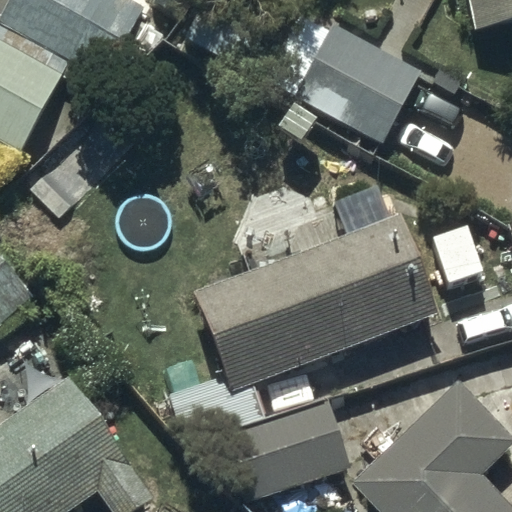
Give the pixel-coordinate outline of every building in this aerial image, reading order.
[(9,0),(0,17),(0,51),(56,82),(97,105),(153,5),(144,0),(9,0)] [(511,0),(464,0),(471,36),(511,28),(511,0)] [(420,76),(326,28),(289,100),(383,148),(420,76)] [(56,82),(0,51),(0,148),(15,156),(56,82)] [(342,241),(192,296),(222,378),(169,398),(188,451),(223,439),(247,505),(260,500),(263,511),(334,511),(323,480),(349,470),(326,407),(299,417),(284,375),(434,321),(396,218),(382,223),(371,193),(330,208),(342,241)] [(0,266),(0,334),(34,306),(0,266)] [(65,387),(0,432),(0,511),(72,511),(93,498),(102,511),(137,511),(148,505),(65,387)] [(455,390),(350,489),(371,511),(511,511),(481,479),(511,450),(455,390)]
